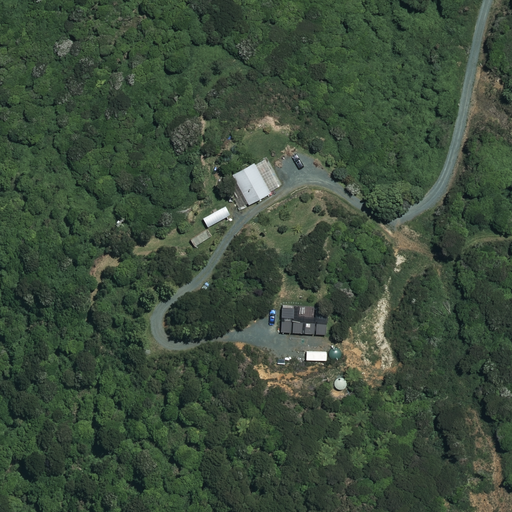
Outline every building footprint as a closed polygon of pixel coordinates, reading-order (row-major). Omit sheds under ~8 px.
[(280,185),(262,154),(231,173),(248,203),(280,185)] [(212,236),(207,228),(191,239),(196,246),(212,236)] [(331,311),(318,311),(319,323),(331,323),(331,311)] [(303,334),(303,323),(293,322),(293,334),(303,334)] [(303,323),(303,334),(314,335),(314,323),(303,323)] [(316,345),(291,344),(291,362),(316,362),(316,345)]
